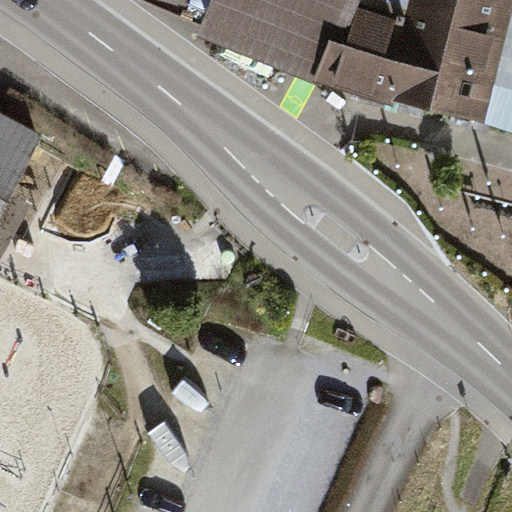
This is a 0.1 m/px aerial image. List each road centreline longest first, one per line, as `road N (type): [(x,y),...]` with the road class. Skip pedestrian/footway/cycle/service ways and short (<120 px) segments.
road 1 (tertiary): [(511,375),(345,227),(49,0)]
road 2 (track): [(511,374),(461,511)]
